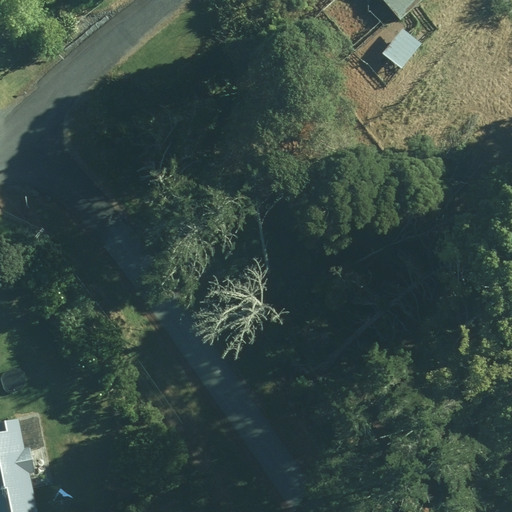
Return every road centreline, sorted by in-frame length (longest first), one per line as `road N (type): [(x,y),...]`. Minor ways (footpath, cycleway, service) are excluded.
road 1 (unclassified): [(338,511),(60,118)]
road 2 (unclassified): [(60,118),(197,0)]
